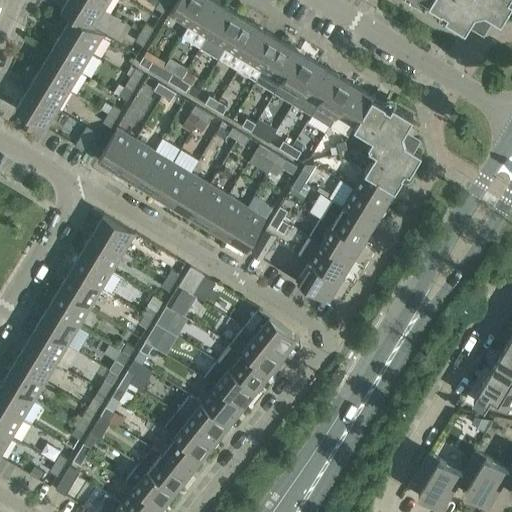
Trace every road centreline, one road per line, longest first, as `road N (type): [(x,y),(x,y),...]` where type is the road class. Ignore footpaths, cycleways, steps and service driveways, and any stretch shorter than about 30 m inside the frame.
road 1 (residential): [(196,511),(334,336),(81,188)]
road 2 (tertiary): [(324,467),(511,163)]
road 3 (residential): [(386,511),(507,298)]
road 4 (residential): [(511,114),(320,0)]
road 5 (residential): [(0,321),(81,188)]
